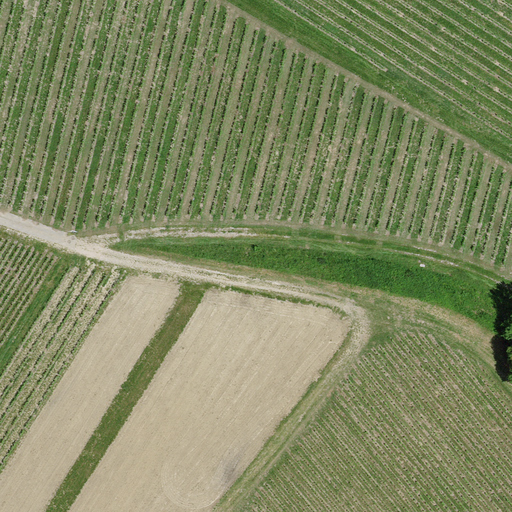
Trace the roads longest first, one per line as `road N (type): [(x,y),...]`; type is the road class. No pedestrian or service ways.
road 1 (track): [(511,375),(447,327),(72,242),(167,233),(315,240),(425,257),(511,287)]
road 2 (track): [(252,0),(511,159)]
road 3 (track): [(385,310),(226,511)]
